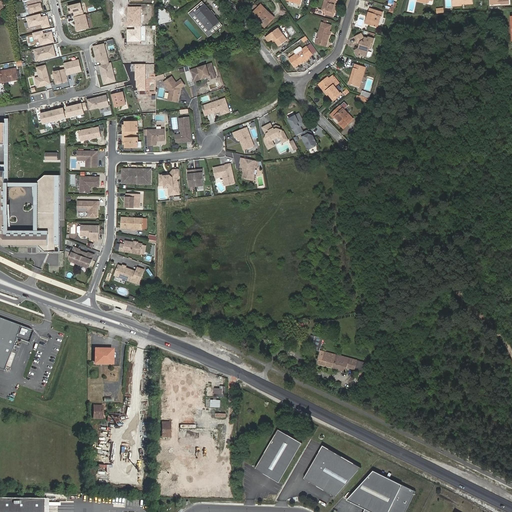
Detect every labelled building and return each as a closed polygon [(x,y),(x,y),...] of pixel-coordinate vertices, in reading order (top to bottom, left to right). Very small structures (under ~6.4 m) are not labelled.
[(336,0),(325,0),(322,10),(326,11),(326,14),(333,16),(334,12),(333,12),(336,0)] [(189,13),(209,37),(223,25),(220,22),(210,31),(195,14),(205,5),(203,2),(189,13)] [(29,6),(31,14),(43,11),(41,3),(29,6)] [(83,3),(69,6),(71,15),(85,11),(83,3)] [(213,17),(210,12),(211,11),(205,5),(195,14),(210,31),(220,22),(214,16),(213,17)] [(265,8),(262,5),(252,14),(262,23),(261,24),(265,28),(271,21),(267,17),(270,15),(263,9),(265,8)] [(141,7),(128,7),(128,26),(135,26),(135,30),(127,29),(127,42),(141,42),(141,7)] [(369,21),(368,24),(375,27),(376,23),(379,24),(381,16),(382,17),(384,12),(373,9),(371,13),(369,13),(367,20),(369,21)] [(165,23),(172,21),(168,10),(161,13),(165,23)] [(76,33),(92,29),(88,13),(73,17),(76,33)] [(42,14),(27,17),(30,28),(43,25),(44,28),(51,27),(48,16),(43,17),(42,14)] [(330,35),(328,35),(330,31),(331,25),(322,23),(316,43),(326,46),(330,35)] [(279,28),(268,36),(271,40),(274,38),(276,41),(275,41),(279,46),(287,40),(279,28)] [(44,30),(34,33),(35,40),(40,39),(42,47),(56,43),(53,32),(44,34),(44,30)] [(368,51),(369,51),(370,47),(371,48),(374,39),(369,37),(368,39),(363,37),(362,34),(355,37),(358,43),(361,44),(359,48),(355,51),(358,57),(362,55),(366,56),(368,51)] [(105,43),(93,46),(97,65),(109,62),(105,43)] [(34,49),(36,62),(56,57),(54,45),(44,47),(34,49)] [(295,67),(309,57),(313,54),(307,46),(289,59),(295,67)] [(80,60),(67,64),(71,74),(83,70),(80,60)] [(215,74),(212,63),(191,70),(194,81),(212,75),(215,74)] [(36,78),(39,87),(52,84),(47,64),(37,67),(39,77),(36,78)] [(111,64),(100,67),(104,83),(115,81),(111,64)] [(146,91),(146,64),(132,64),(131,71),(135,71),(135,80),(136,81),(136,87),(138,87),(138,91),(146,91)] [(356,64),(349,84),(360,87),(366,67),(356,64)] [(16,69),(0,71),(0,82),(13,80),(13,79),(18,78),(16,69)] [(67,71),(57,73),(59,86),(70,84),(67,71)] [(342,94),(335,86),(339,83),(333,76),(329,79),(331,81),(327,84),(325,80),(319,84),(327,95),(329,94),(334,100),(342,94)] [(172,77),(164,82),(170,91),(168,100),(178,102),(181,88),(185,85),(181,80),(176,83),(172,77)] [(123,92),(112,95),(115,108),(127,105),(123,92)] [(107,95),(86,100),(89,111),(109,105),(107,95)] [(203,108),(206,115),(214,113),(222,111),(223,114),(230,112),(225,99),(219,101),(216,102),(212,103),(203,106),(203,108)] [(83,103),(67,107),(70,118),(86,114),(83,103)] [(344,110),(340,106),(331,115),(335,119),(336,118),(340,121),(339,123),(344,128),(354,119),(344,110)] [(66,108),(42,114),(44,125),(68,119),(66,108)] [(299,114),(288,120),(297,136),(301,134),(309,150),(316,146),(317,144),(312,134),(309,134),(307,131),(303,133),(300,127),(305,124),(299,114)] [(189,117),(180,118),(181,134),(175,135),(176,141),(178,143),(187,142),(188,140),(192,140),(189,117)] [(138,121),(125,122),(125,127),(123,127),(123,142),(126,142),(126,147),(138,147),(138,138),(133,138),(133,134),(133,131),(138,131),(138,121)] [(274,126),(274,127),(268,130),(266,125),(262,127),(265,133),(263,138),(264,142),(264,143),(267,142),(268,139),(271,140),(271,138),(276,136),(278,136),(281,142),(286,140),(282,131),(280,131),(280,130),(277,129),(278,127),(275,125),(274,126)] [(100,127),(79,131),(81,141),(87,140),(87,139),(89,138),(89,140),(102,137),(100,127)] [(246,128),(232,133),(234,137),(236,137),(237,140),(239,139),(243,150),(253,146),(246,128)] [(148,145),(157,145),(156,141),(156,140),(158,140),(159,141),(165,141),(164,129),(148,130),(148,145)] [(267,142),(264,143),(267,149),(273,146),(271,140),(268,139),(267,142)] [(98,152),(78,151),(78,160),(87,160),(86,167),(97,167),(98,152)] [(258,162),(241,158),(240,163),(241,163),(240,167),(243,168),(245,168),(245,170),(244,170),(242,178),(252,180),(254,167),(255,166),(259,167),(258,162)] [(224,167),(214,169),(216,178),(224,177),(226,186),(235,184),(231,165),(226,166),(226,168),(224,168),(224,167)] [(0,242),(3,245),(38,245),(38,234),(6,234),(6,169),(0,168),(0,242)] [(143,169),(122,169),(122,180),(123,180),(123,183),(137,183),(137,184),(152,184),(152,170),(144,170),(143,169)] [(163,175),(160,176),(160,185),(168,184),(170,186),(170,188),(169,188),(169,192),(172,192),(172,196),(180,195),(179,183),(177,182),(180,178),(179,170),(178,169),(173,170),(171,174),(170,175),(164,176),(163,175)] [(188,172),(189,188),(205,186),(203,171),(202,170),(189,171),(188,172)] [(46,175),(38,181),(38,234),(38,245),(45,252),(60,252),(60,205),(60,175),(46,175)] [(100,177),(81,177),(81,193),(90,193),(90,186),(99,187),(100,177)] [(140,194),(127,194),(127,197),(125,197),(125,202),(126,202),(126,207),(139,208),(140,194)] [(99,202),(78,201),(78,211),(89,211),(89,217),(97,217),(98,206),(99,206),(99,202)] [(129,217),(122,217),(122,228),(132,228),(133,227),(135,228),(143,228),(143,218),(136,217),(135,218),(130,218),(129,217)] [(99,226),(82,226),(82,233),(81,236),(90,236),(90,239),(94,239),(94,241),(99,241),(99,226)] [(134,243),(125,241),(124,244),(121,244),(119,250),(141,254),(143,244),(138,243),(137,244),(135,244),(134,243)] [(80,250),(74,248),(70,259),(71,262),(87,268),(90,266),(94,255),(89,253),(87,254),(87,255),(80,253),(81,251),(80,250)] [(119,265),(115,275),(133,282),(137,271),(126,268),(123,266),(119,265)] [(0,370),(3,372),(16,340),(28,345),(33,332),(0,320),(0,370)] [(312,349),(320,351),(323,338),(312,335),(311,339),(314,339),(312,349)] [(96,352),(95,363),(112,363),(113,349),(106,349),(106,352),(96,352)] [(349,358),(320,351),(317,363),(346,371),(347,367),(349,358)] [(349,358),(347,367),(353,369),(356,359),(349,358)] [(223,388),(214,388),(214,397),(225,397),(225,394),(226,386),(223,386),(223,388)] [(103,406),(94,406),(94,418),(102,418),(103,406)] [(170,437),(170,422),(162,422),(162,432),(161,432),(161,433),(162,433),(162,437),(170,437)] [(256,468),(279,482),(302,442),(278,428),(256,468)] [(336,497),(362,468),(326,447),(321,449),(304,478),(336,497)] [(406,511),(416,493),(374,471),(347,500),(362,508),(359,511),(406,511)] [(214,487),(217,487),(217,480),(204,479),(204,496),(214,496),(214,487)] [(0,511),(44,511),(44,498),(0,497),(0,511)]
